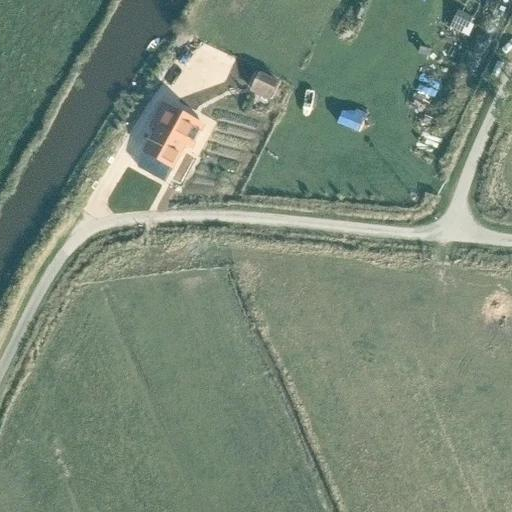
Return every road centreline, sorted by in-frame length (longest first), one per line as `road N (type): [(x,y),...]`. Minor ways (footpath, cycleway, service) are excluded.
road 1 (unclassified): [(0,370),(68,252),(106,220),(230,219),(445,234)]
road 2 (unclassified): [(511,51),(445,234)]
